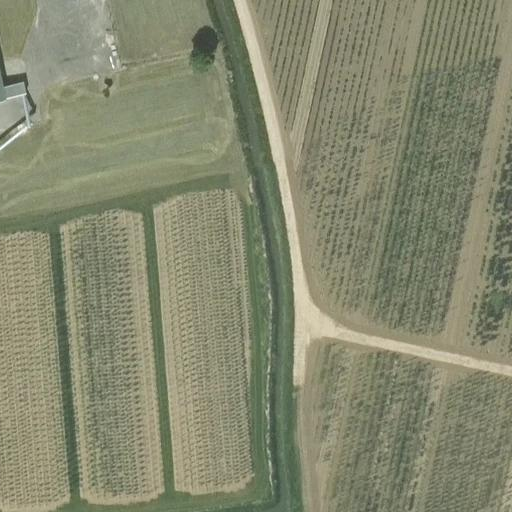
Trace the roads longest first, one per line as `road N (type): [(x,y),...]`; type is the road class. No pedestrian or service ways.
road 1 (track): [(237,0),(296,264),(296,376)]
road 2 (track): [(298,320),(511,372)]
